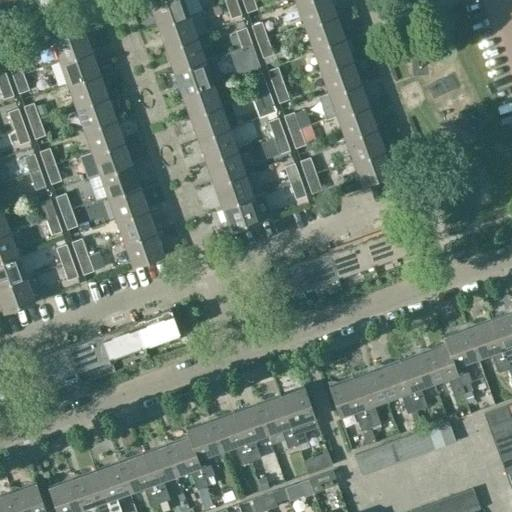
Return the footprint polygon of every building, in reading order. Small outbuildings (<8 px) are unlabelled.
[(150,0),(148,1),(156,24),(187,13),(182,0),(150,0)] [(239,9),(235,0),(223,0),(229,13),(239,9)] [(329,0),(297,0),(295,1),(303,24),(334,12),(329,0)] [(303,24),(311,46),(342,35),(334,12),(303,24)] [(187,13),(156,24),(164,47),(195,36),(187,13)] [(249,21),(255,37),(265,34),(259,18),(249,21)] [(233,27),(239,43),(249,39),(243,23),(233,27)] [(50,37),(59,60),(90,49),(81,26),(50,37)] [(270,50),(265,34),(255,37),(260,54),(270,50)] [(311,46),(319,69),(350,58),(342,35),(311,46)] [(164,47),(172,70),(203,59),(195,36),(164,47)] [(255,55),(249,39),(239,43),(245,59),(255,55)] [(59,60),(67,83),(98,72),(90,49),(59,60)] [(6,58),(12,74),(22,70),(16,54),(6,58)] [(350,58),(319,69),(327,91),(358,80),(350,58)] [(172,70),(180,92),(211,81),(203,59),(172,70)] [(265,67),(271,83),(281,80),(275,64),(265,67)] [(250,72),(256,89),(266,85),(260,69),(250,72)] [(27,86),(22,70),(12,74),(17,90),(27,86)] [(98,72),(67,83),(75,106),(106,94),(98,72)] [(12,92),(6,76),(0,78),(0,90),(2,96),(12,92)] [(287,96),(281,80),(271,83),(277,99),(287,96)] [(327,91),(335,114),(366,103),(358,80),(327,91)] [(211,81),(180,92),(188,115),(219,104),(211,81)] [(271,101),(266,85),(256,89),(261,105),(271,101)] [(114,117),(106,94),(75,106),(83,128),(114,117)] [(22,104),(28,120),(38,116),(32,100),(22,104)] [(366,103),(335,114),(343,136),(374,125),(366,103)] [(188,115),(196,138),(227,127),(219,104),(188,115)] [(6,109),(12,125),(22,122),(16,106),(6,109)] [(282,113),(287,129),(297,126),(292,109),(282,113)] [(266,118),(272,134),(282,131),(276,115),(266,118)] [(44,132),(38,116),(28,120),(34,136),(44,132)] [(114,117),(83,128),(91,151),(122,140),(114,117)] [(28,138),(22,122),(12,125),(18,141),(28,138)] [(382,148),(374,125),(343,136),(351,159),(382,148)] [(303,142),(297,126),(287,129),(293,145),(303,142)] [(227,127),(196,138),(204,160),(235,149),(227,127)] [(288,147),(282,131),(272,134),(278,151),(288,147)] [(91,151),(99,173),(130,162),(122,140),(91,151)] [(39,149),(44,166),(54,162),(48,146),(39,149)] [(391,171),(382,148),(351,159),(359,182),(391,171)] [(244,172),(235,149),(204,160),(212,183),(244,172)] [(23,155),(29,171),(39,168),(33,151),(23,155)] [(298,159),(304,175),(314,171),(308,155),(298,159)] [(282,164),(288,180),(298,177),(292,161),(282,164)] [(60,178),(54,162),(44,166),(50,182),(60,178)] [(130,162),(99,173),(107,196),(138,185),(130,162)] [(44,184),(39,168),(29,171),(34,187),(44,184)] [(320,188),(314,171),(304,175),(310,191),(320,188)] [(244,172),(212,183),(221,206),(252,195),(244,172)] [(304,193),(298,177),(288,180),(294,196),(304,193)] [(146,207),(138,185),(107,196),(115,218),(146,207)] [(55,195),(61,211),(71,208),(65,192),(55,195)] [(260,218),(252,195),(221,206),(229,229),(260,218)] [(39,201),(45,217),(55,213),(49,197),(39,201)] [(146,207),(115,218),(123,241),(154,230),(146,207)] [(0,208),(0,234),(9,231),(1,208),(0,208)] [(76,224),(71,208),(61,211),(66,228),(76,224)] [(61,230),(55,213),(45,217),(51,233),(61,230)] [(397,227),(362,239),(370,262),(405,250),(397,227)] [(162,253),(154,230),(123,241),(131,264),(162,253)] [(0,234),(0,259),(17,254),(9,231),(0,234)] [(71,241),(77,257),(87,254),(81,238),(71,241)] [(336,275),(370,262),(362,239),(328,251),(336,275)] [(56,247),(61,263),(71,259),(66,243),(56,247)] [(302,287),(336,275),(328,251),(294,264),(302,287)] [(0,259),(0,285),(25,276),(17,254),(0,259)] [(93,270),(87,254),(77,257),(83,273),(93,270)] [(77,275),(71,259),(61,263),(67,279),(77,275)] [(267,299),(302,287),(294,264),(259,276),(267,299)] [(33,299),(25,276),(0,285),(0,306),(2,311),(33,299)] [(169,309),(134,321),(143,345),(178,332),(169,309)] [(489,319),(506,368),(511,365),(511,354),(509,347),(511,345),(511,310),(489,319)] [(489,319),(466,327),(477,358),(490,353),(497,371),(506,368),(489,319)] [(134,321),(100,334),(109,357),(143,345),(134,321)] [(463,363),(477,358),(466,327),(442,335),(445,342),(446,342),(461,384),(470,381),(463,363)] [(75,370),(109,357),(100,334),(66,346),(75,370)] [(464,391),(461,384),(446,342),(445,342),(421,350),(433,383),(447,378),(453,395),(464,391)] [(40,383),(75,370),(66,346),(31,359),(40,383)] [(398,359),(416,409),(425,405),(419,388),(433,383),(421,350),(398,359)] [(398,359),(375,367),(386,399),(400,394),(407,412),(416,409),(398,359)] [(375,367),(351,376),(369,425),(379,422),(372,404),(386,399),(375,367)] [(359,429),(369,425),(351,376),(327,384),(338,416),(353,411),(359,429)] [(303,385),(279,394),(297,444),(307,440),(304,431),(318,426),(303,385)] [(471,389),(464,392),(467,401),(474,399),(471,389)] [(279,394),(255,402),(267,434),(280,430),(287,447),(297,444),(279,394)] [(255,402),(232,411),(249,461),(260,457),(253,439),(267,434),(255,402)] [(483,414),(487,426),(510,417),(506,406),(483,414)] [(232,411),(208,419),(220,451),(233,446),(240,464),(249,461),(232,411)] [(511,422),(510,417),(487,426),(491,437),(511,429),(511,422)] [(185,427),(187,435),(189,435),(204,478),(213,474),(206,456),(220,451),(208,419),(185,427)] [(448,420),(437,424),(445,445),(456,441),(448,420)] [(435,449),(445,445),(437,424),(427,427),(435,449)] [(369,425),(359,429),(365,444),(374,440),(369,425)] [(427,427),(417,431),(424,453),(435,449),(427,427)] [(511,429),(491,437),(495,449),(511,443),(511,429)] [(414,456),(424,453),(417,431),(406,435),(414,456)] [(207,485),(204,478),(189,435),(187,435),(165,443),(176,476),(189,471),(196,489),(207,485)] [(406,435),(396,439),(403,460),(414,456),(406,435)] [(396,439),(385,443),(393,464),(403,460),(396,439)] [(141,452),(159,502),(169,499),(163,480),(176,476),(165,443),(141,452)] [(385,443),(375,446),(383,468),(393,464),(385,443)] [(511,443),(495,449),(500,461),(511,456),(511,443)] [(372,471),(383,468),(375,446),(364,450),(372,471)] [(362,475),(372,471),(364,450),(354,454),(362,475)] [(149,506),(159,502),(141,452),(118,460),(129,493),(143,488),(149,506)] [(327,452),(303,461),(307,473),(331,464),(327,452)] [(511,469),(511,456),(500,461),(504,472),(511,469)] [(94,468),(109,511),(120,511),(116,497),(129,493),(118,460),(94,468)] [(99,511),(109,511),(94,468),(71,477),(83,509),(96,505),(99,511)] [(332,470),(308,478),(313,493),(323,489),(323,488),(337,483),(332,470)] [(264,475),(257,477),(261,489),(268,487),(264,475)] [(75,511),(83,509),(71,477),(48,485),(57,511),(75,511)] [(303,496),(313,493),(308,478),(298,482),(303,496)] [(10,490),(18,511),(46,511),(35,481),(10,490)] [(230,487),(221,490),(225,499),(233,496),(230,487)] [(473,487),(462,491),(470,511),(474,511),(480,508),(473,487)] [(18,511),(10,490),(0,493),(0,511),(18,511)] [(462,491),(452,494),(458,511),(469,511),(470,511),(462,491)] [(272,492),(262,496),(267,510),(277,507),(272,492)] [(458,511),(452,494),(441,498),(446,511),(458,511)] [(212,505),(209,496),(201,499),(204,508),(212,505)] [(255,511),(261,511),(267,510),(262,496),(252,500),(255,511)] [(446,511),(441,498),(431,502),(434,511),(446,511)] [(434,511),(431,502),(421,506),(422,511),(434,511)]
